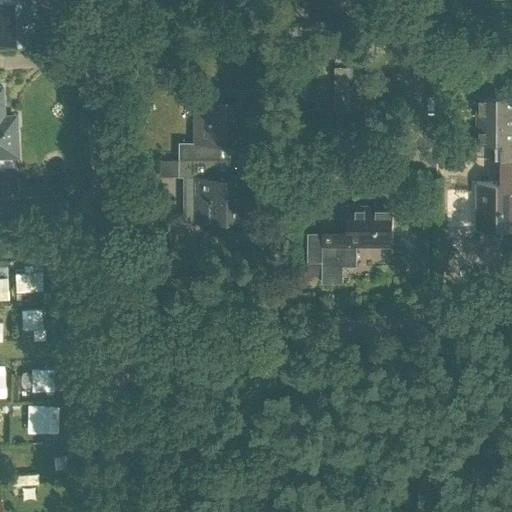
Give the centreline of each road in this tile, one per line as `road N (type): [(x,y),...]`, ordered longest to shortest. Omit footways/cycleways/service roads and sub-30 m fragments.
road 1 (residential): [(424,0),(425,157),(277,158),(273,341)]
road 2 (unclassified): [(110,361),(97,0)]
road 3 (residential): [(273,341),(511,305)]
road 4 (residential): [(110,361),(273,341)]
road 5 (unclassified): [(124,511),(110,361)]
